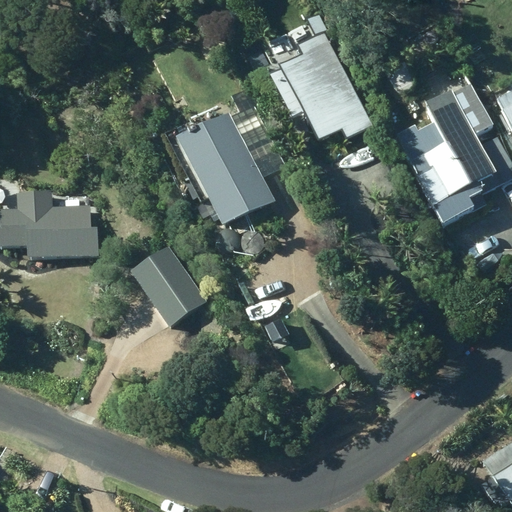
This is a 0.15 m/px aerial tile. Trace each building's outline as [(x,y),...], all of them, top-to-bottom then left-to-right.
[(432,51),(445,46),(438,32),(426,38),(432,51)] [(349,142),(374,129),(325,33),(275,58),(316,138),(340,126),(349,142)] [(397,133),(444,225),(489,203),(484,194),(511,179),(511,160),(470,78),(425,101),(435,121),(418,129),(415,123),(397,133)] [(207,119),(169,139),(199,197),(207,194),(223,225),(275,198),(264,176),(287,165),(247,89),(233,97),(241,111),(231,116),(229,111),(224,114),(218,103),(203,111),(207,119)] [(511,89),(496,98),(511,127),(511,89)] [(28,256),(100,255),(99,228),(91,228),(91,206),(52,207),(52,190),(17,191),(17,207),(0,207),(0,246),(28,246),(28,256)] [(207,305),(169,245),(132,269),(169,328),(207,305)] [(511,442),(483,460),(494,476),(484,483),(496,503),(499,501),(502,506),(510,501),(511,503),(511,442)]
